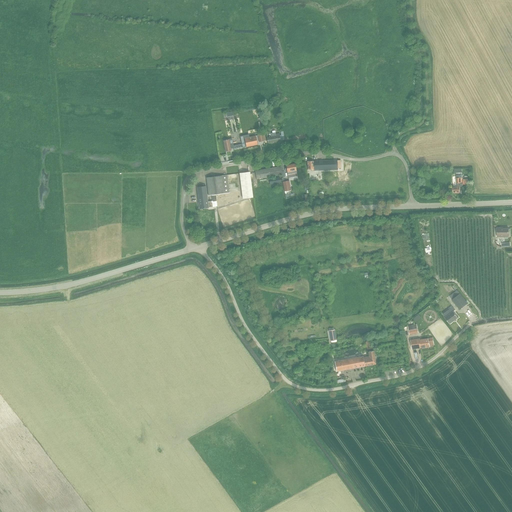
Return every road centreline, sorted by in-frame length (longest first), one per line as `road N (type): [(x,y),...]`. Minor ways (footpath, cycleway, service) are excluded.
road 1 (unclassified): [(466,327),(404,374),(322,390),(295,386),(248,331),(210,260),(192,248)]
road 2 (unclassified): [(192,248),(182,224),(192,172),(322,152),(357,160),(394,152)]
road 3 (unclassified): [(192,248),(309,212),(413,205)]
road 4 (unclassified): [(0,294),(81,282),(192,248)]
road 5 (track): [(394,152),(401,133),(427,116),(427,57),(411,0)]
